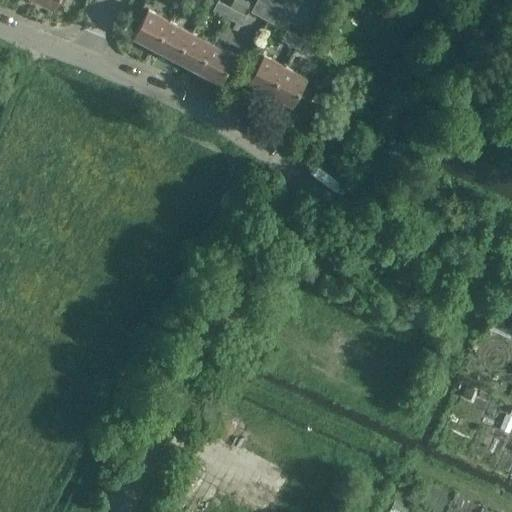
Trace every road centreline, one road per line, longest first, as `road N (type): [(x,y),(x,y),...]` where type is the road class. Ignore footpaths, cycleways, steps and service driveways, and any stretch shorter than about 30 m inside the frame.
road 1 (unclassified): [(134,511),(298,174)]
road 2 (unclassified): [(298,174),(198,110),(83,57)]
road 3 (unclassified): [(511,282),(348,206),(298,174)]
